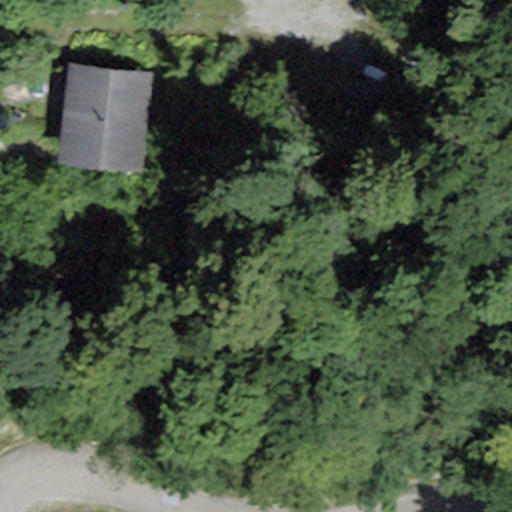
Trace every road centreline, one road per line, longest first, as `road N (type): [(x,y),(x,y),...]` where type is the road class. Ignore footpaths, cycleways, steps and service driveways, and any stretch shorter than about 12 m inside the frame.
road 1 (track): [(0,30),(59,22),(262,24),(295,13)]
road 2 (unclassified): [(0,500),(42,473),(75,472),(194,511)]
